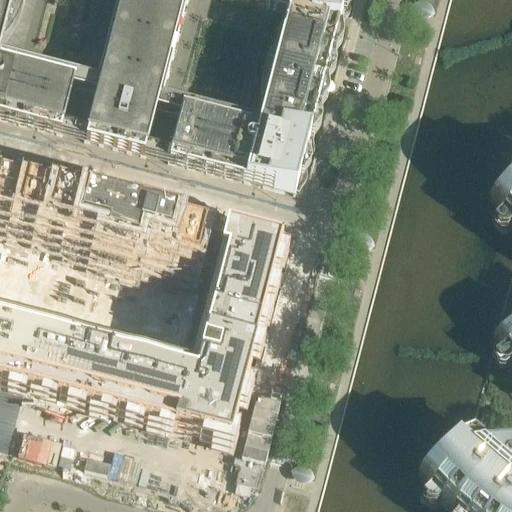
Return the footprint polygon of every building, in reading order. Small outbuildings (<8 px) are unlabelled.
[(0,59),(0,48),(8,38),(16,23),(22,8),(23,0),(0,0),(0,122),(83,144),(84,141),(85,141),(97,97),(98,97),(101,89),(96,87),(97,84),(0,59)] [(118,0),(97,84),(96,87),(101,89),(98,97),(97,97),(85,141),(84,141),(83,144),(145,160),(146,157),(144,157),(156,112),(154,112),(157,103),(161,104),(162,101),(187,0),(118,0)] [(146,157),(145,160),(294,199),(310,141),(339,28),(345,0),(215,0),(289,19),(287,26),(277,40),(269,54),(263,70),(261,86),(260,103),(263,119),(261,127),(162,101),(161,104),(157,103),(154,112),(156,112),(144,157),(146,157)] [(0,176),(0,391),(44,403),(69,409),(228,450),(281,249),(0,176)] [(511,200),(500,218),(511,230),(511,200)] [(511,339),(510,342),(500,352),(511,366),(511,339)] [(457,452),(429,493),(447,511),(511,511),(511,457),(498,459),(484,460),(483,456),(470,446),(469,446),(467,447),(457,452)]
